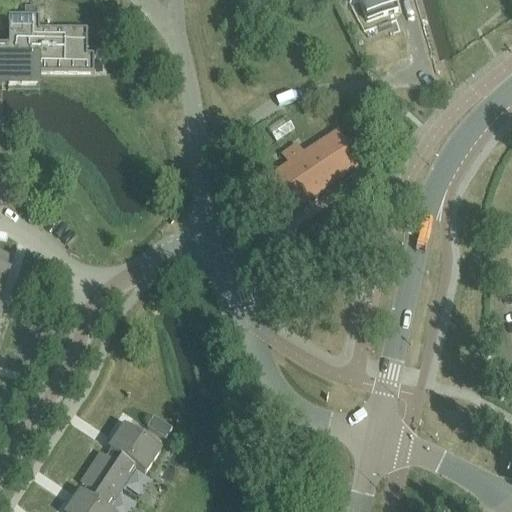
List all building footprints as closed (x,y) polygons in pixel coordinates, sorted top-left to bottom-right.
[(357,0),(367,25),(394,15),(398,14),(392,0),(357,0)] [(8,47),(0,46),(0,91),(39,92),(39,77),(94,77),(94,57),(87,57),(87,32),(40,32),(40,19),(8,19),(8,47)] [(288,168),(266,183),(290,219),(362,170),(338,134),(303,158),(296,148),(281,158),(288,168)] [(276,229),(273,239),(282,242),(286,233),(276,229)] [(0,319),(3,310),(0,308),(0,302),(0,301),(1,301),(9,274),(7,273),(11,260),(0,256),(0,319)] [(152,422),(148,427),(146,430),(165,442),(170,434),(152,422)] [(105,461),(101,458),(91,473),(121,493),(129,481),(126,480),(132,470),(144,478),(160,455),(157,453),(160,450),(129,429),(127,433),(125,431),(105,461)] [(104,511),(110,503),(113,505),(121,493),(91,473),(81,488),(85,491),(70,511),(104,511)]
